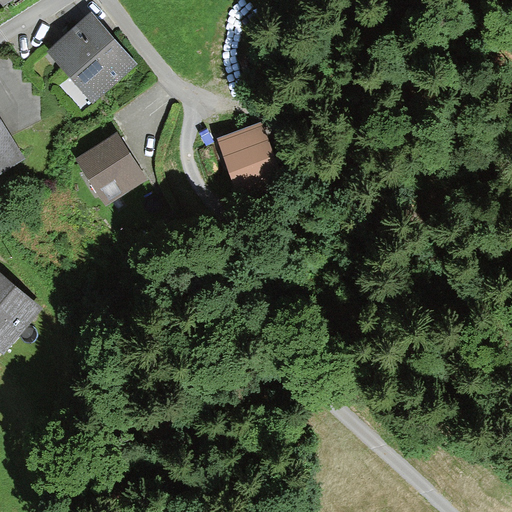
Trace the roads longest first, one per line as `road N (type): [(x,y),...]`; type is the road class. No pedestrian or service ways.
road 1 (track): [(194,101),(186,150),(194,179),(235,223),(298,360),(341,413),(448,511)]
road 2 (track): [(511,214),(400,180),(284,120),(194,101)]
road 3 (residential): [(194,101),(105,0)]
